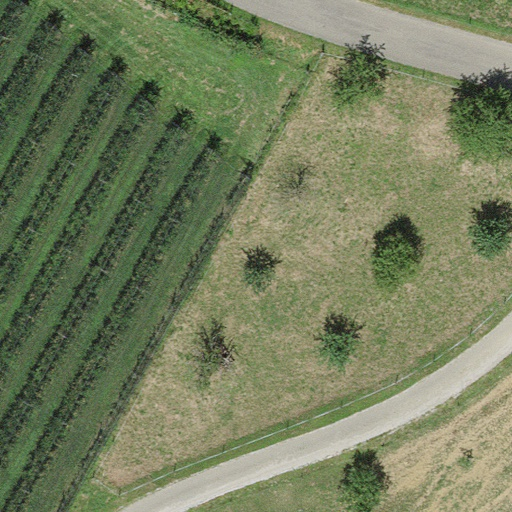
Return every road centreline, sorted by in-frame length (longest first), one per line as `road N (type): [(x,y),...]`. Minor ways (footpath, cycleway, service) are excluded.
road 1 (track): [(511,326),(456,380),(154,511)]
road 2 (unclassified): [(511,67),(346,30),(269,0)]
